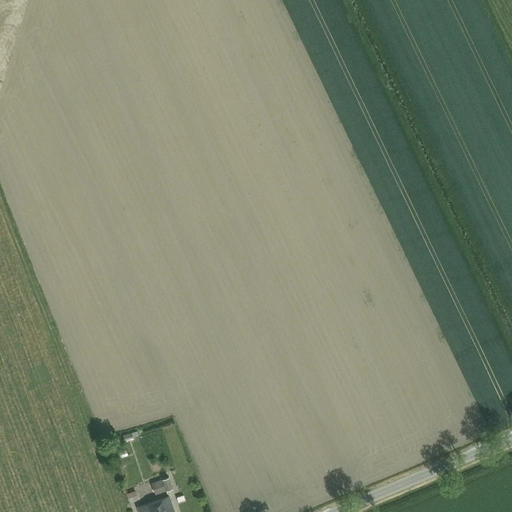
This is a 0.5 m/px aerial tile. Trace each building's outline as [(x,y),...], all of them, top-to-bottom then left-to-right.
[(123,434),(125,441),(139,437),(137,430),(123,434)] [(165,490),(173,487),(169,477),(162,479),(165,490)] [(162,479),(152,483),(156,495),(166,491),(165,490),(162,479)] [(130,501),(139,497),(135,489),(127,493),(130,501)] [(174,511),(169,495),(138,505),(139,511),(174,511)]
